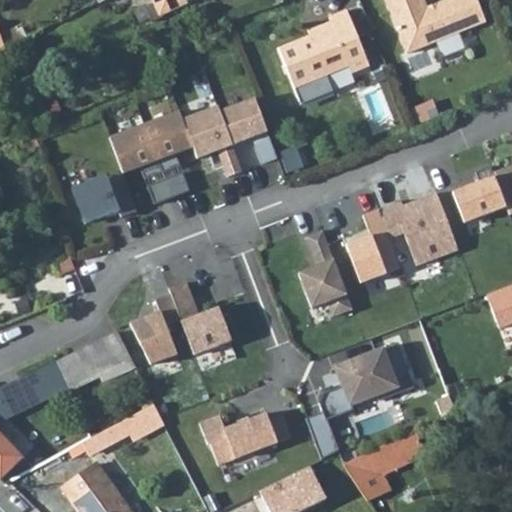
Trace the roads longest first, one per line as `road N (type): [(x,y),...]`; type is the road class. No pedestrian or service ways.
road 1 (residential): [(231,220),(511,116)]
road 2 (residential): [(0,362),(83,327),(114,263),(231,220)]
road 3 (residential): [(231,220),(281,362)]
